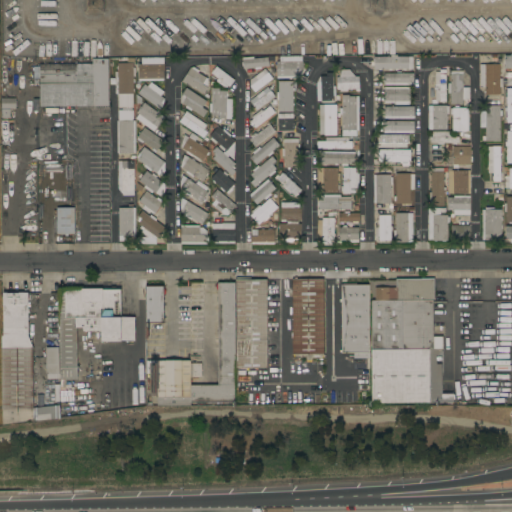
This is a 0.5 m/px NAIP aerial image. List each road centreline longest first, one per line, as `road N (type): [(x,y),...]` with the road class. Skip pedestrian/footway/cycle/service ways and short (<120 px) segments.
road 1 (residential): [(0,263),(511,261)]
road 2 (motorway): [(511,473),(172,511)]
road 3 (motorway): [(511,497),(380,511)]
